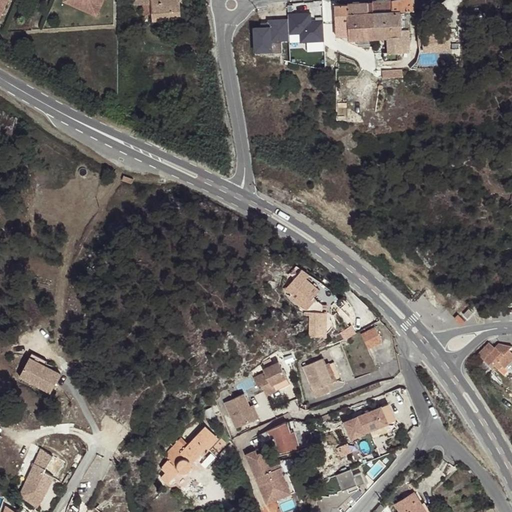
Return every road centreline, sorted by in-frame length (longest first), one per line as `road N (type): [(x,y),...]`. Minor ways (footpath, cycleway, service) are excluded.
road 1 (primary): [(0,80),(232,195)]
road 2 (primary): [(232,195),(322,246),(417,332)]
road 3 (residential): [(230,5),(230,74),(245,157),(232,195)]
